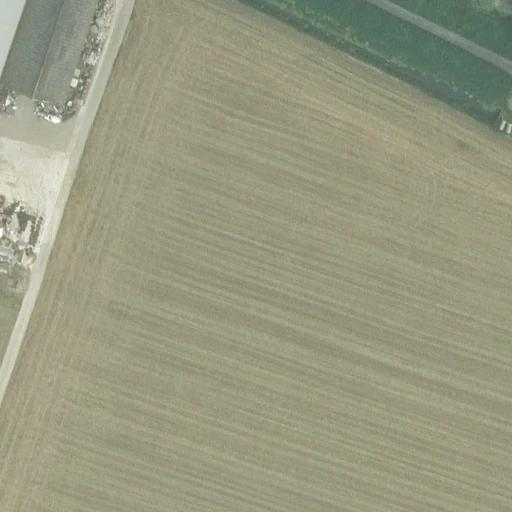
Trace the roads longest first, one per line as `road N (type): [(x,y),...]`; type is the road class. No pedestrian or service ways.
road 1 (track): [(0,386),(75,158)]
road 2 (residential): [(511,70),(368,0)]
